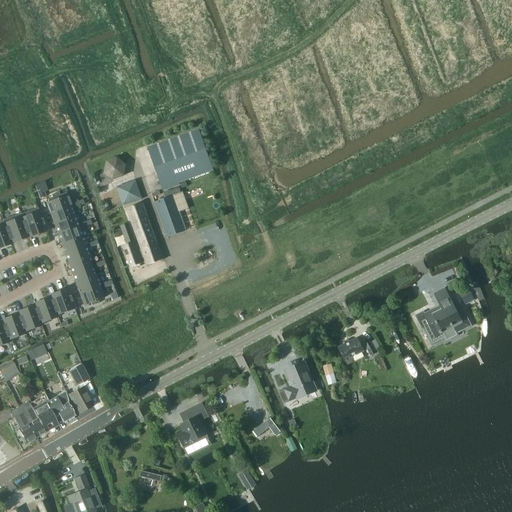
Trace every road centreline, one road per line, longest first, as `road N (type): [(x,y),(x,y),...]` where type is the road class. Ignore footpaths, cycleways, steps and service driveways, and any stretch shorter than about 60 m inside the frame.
road 1 (secondary): [(23,466),(511,204)]
road 2 (residential): [(0,303),(58,274),(47,247),(0,264)]
